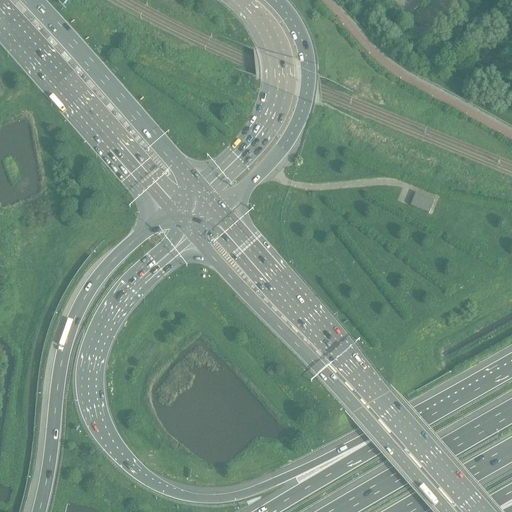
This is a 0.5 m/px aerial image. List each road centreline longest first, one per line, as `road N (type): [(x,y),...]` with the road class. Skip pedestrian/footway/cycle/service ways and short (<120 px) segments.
road 1 (motorway): [(420,421),(235,496),(183,497),(139,476),(100,427),(92,372),(128,296),(194,236)]
road 2 (primary): [(482,511),(219,211)]
road 3 (primary): [(194,236),(446,511)]
road 4 (motorway): [(170,210),(101,272),(74,316),(37,511)]
road 5 (primary): [(0,16),(170,210)]
road 6 (tertiary): [(219,211),(275,156),(307,95),(305,49),(274,0)]
road 7 (primary): [(196,185),(32,0)]
road 8 (tertiary): [(230,0),(264,44),(269,89),(246,136),(196,185)]
road 9 (motorway): [(511,411),(337,511)]
road 10 (motorway): [(420,421),(265,511)]
road 11 (motorway): [(403,511),(511,449)]
